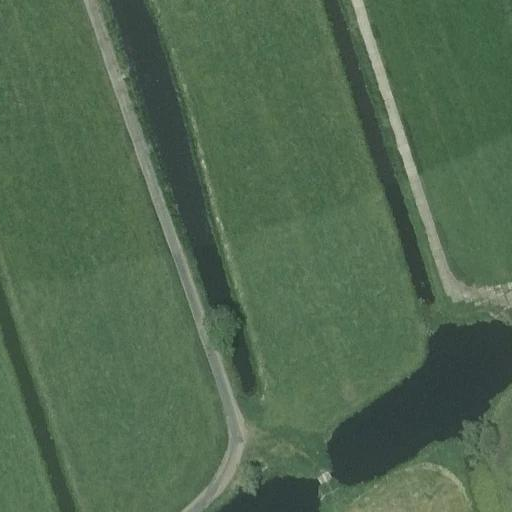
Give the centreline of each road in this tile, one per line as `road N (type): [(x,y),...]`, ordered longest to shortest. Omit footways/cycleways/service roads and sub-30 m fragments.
road 1 (track): [(189,511),(242,448),(98,0)]
road 2 (track): [(357,0),(443,271),(460,296),(511,301)]
road 3 (track): [(511,411),(489,440),(376,495),(332,496),(313,467),(286,449),(242,448)]
